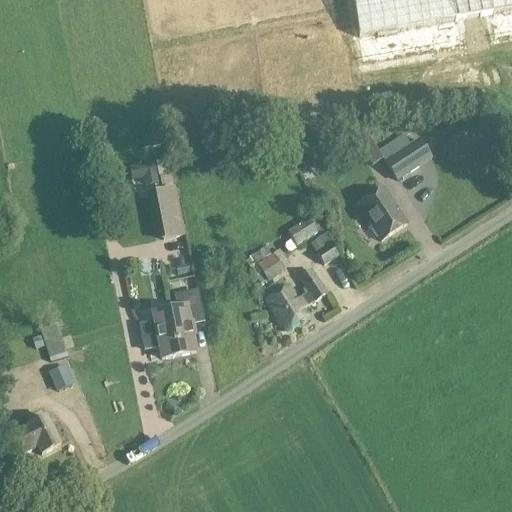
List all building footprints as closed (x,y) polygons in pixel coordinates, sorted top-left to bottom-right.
[(511,0),(351,0),(359,39),(511,12),(511,0)] [(419,168),(406,149),(384,163),(396,182),(419,168)] [(184,239),(174,190),(149,195),(159,244),(184,239)] [(380,243),(406,227),(383,191),(357,208),(380,243)] [(299,229),(290,214),(283,218),(276,207),(266,213),(281,238),(287,234),(296,248),(317,235),(309,222),(299,229)] [(340,257),(329,238),(317,245),(322,252),(317,256),(324,267),(340,257)] [(285,275),(272,257),(256,267),(269,286),(285,275)] [(171,285),(192,280),(189,271),(168,277),(171,285)] [(299,281),(305,290),(314,304),(315,305),(327,296),(311,272),(299,281)] [(309,317),(304,310),(310,306),(306,299),(302,301),(293,286),(266,302),(284,332),(309,317)] [(161,361),(195,354),(192,337),(194,337),(192,326),(190,326),(189,322),(202,320),(196,293),(175,297),(177,310),(153,315),(155,328),(141,331),(145,351),(159,348),(161,361)] [(35,351),(44,348),(41,337),(32,340),(35,351)] [(0,417),(10,414),(0,389),(0,417)] [(23,458),(38,451),(41,456),(60,447),(47,420),(27,429),(29,431),(14,438),(23,458)]
